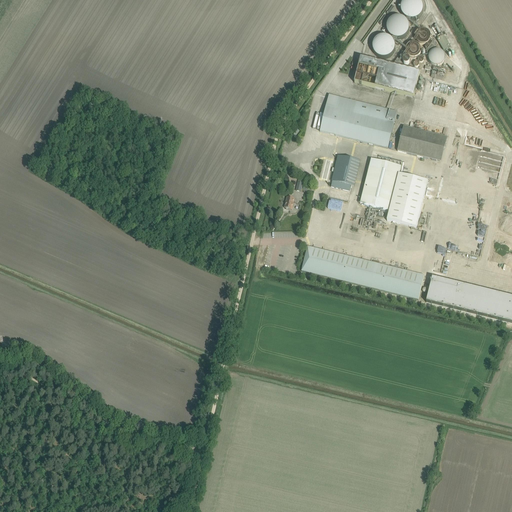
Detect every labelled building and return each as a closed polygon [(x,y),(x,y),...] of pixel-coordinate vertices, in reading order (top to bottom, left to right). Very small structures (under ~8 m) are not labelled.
[(408,19),(411,20),(414,20),(417,19),(420,18),(422,15),(423,13),(424,10),(424,7),(423,4),(421,1),(419,0),(405,0),(403,3),(402,6),(402,9),(402,12),(403,15),(405,17),(408,19)] [(394,40),(398,41),(401,40),(404,39),(406,37),(408,35),(409,32),(409,29),(409,26),(407,23),(405,20),(402,19),(399,18),(395,18),(392,20),(390,22),(388,24),(387,27),(387,31),(387,34),(389,37),(391,39),(394,40)] [(417,40),(418,42),(420,44),(422,44),(425,44),(427,44),(429,43),(430,41),(431,38),(431,35),(430,33),(428,31),(426,30),(423,29),(420,30),(418,32),(417,34),(416,37),(417,40)] [(379,59),(383,60),(386,60),(389,59),(391,57),(393,54),(395,52),(395,48),(395,45),(394,42),(392,40),(389,38),(386,37),(383,36),(380,37),(377,39),(374,41),(373,44),(372,48),(372,51),(374,54),(376,57),(379,59)] [(451,47),(444,37),(438,40),(445,51),(451,47)] [(412,57),(414,58),(416,57),(418,56),(420,55),(421,52),(421,50),(421,47),(419,45),(417,44),(414,43),(411,44),(409,45),(407,47),(407,50),(407,52),(408,55),(410,56),(412,57)] [(434,66),(437,67),(439,66),(442,65),(444,63),(445,61),(445,58),(444,55),(443,53),(440,51),(438,51),(435,51),(432,52),(430,54),(429,57),(429,60),(430,62),(432,65),(434,66)] [(354,84),(414,98),(420,74),(360,59),(354,84)] [(320,132),(388,149),(397,113),(329,96),(320,132)] [(398,152),(437,161),(441,163),(447,138),(404,127),(398,152)] [(345,179),(349,160),(338,157),(331,188),(349,192),(350,186),(351,180),(345,179)] [(351,180),(350,186),(356,187),(362,163),(349,160),(345,179),(351,180)] [(360,205),(390,212),(388,222),(416,229),(428,182),(399,175),(401,168),(371,160),(360,205)] [(285,209),(287,209),(292,211),(295,200),(287,198),(285,209)] [(301,272),(418,301),(424,277),(308,248),(301,272)] [(511,298),(432,279),(426,303),(511,324),(511,298)]
